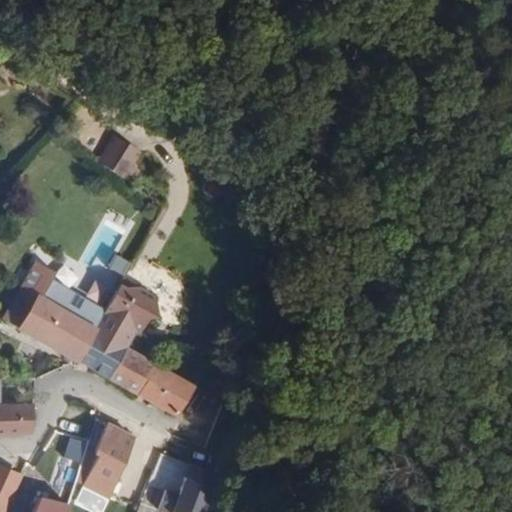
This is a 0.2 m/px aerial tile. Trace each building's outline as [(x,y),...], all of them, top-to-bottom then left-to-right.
[(115,139),(100,164),(129,183),(138,169),(131,164),(138,153),(115,139)] [(77,360),(93,330),(83,324),(93,307),(51,282),(55,276),(35,265),(4,318),(19,327),(18,328),(76,361),(77,360)] [(122,279),(119,285),(124,288),(138,287),(122,279)] [(124,288),(119,285),(93,330),(77,360),(108,377),(126,348),(141,318),(156,319),(155,297),(138,287),(124,288)] [(156,365),(126,348),(108,377),(106,379),(137,396),(156,365)] [(137,396),(175,417),(193,387),(156,365),(137,396)] [(0,435),(30,435),(32,405),(0,405),(0,435)] [(105,424),(93,454),(97,456),(91,470),(114,481),(121,468),(132,437),(105,424)] [(66,488),(75,463),(59,455),(49,482),(66,488)] [(202,511),(217,474),(189,464),(178,494),(165,489),(157,510),(161,511),(202,511)] [(0,511),(1,511),(19,477),(0,469),(0,511)] [(68,511),(71,501),(38,494),(33,511),(68,511)]
